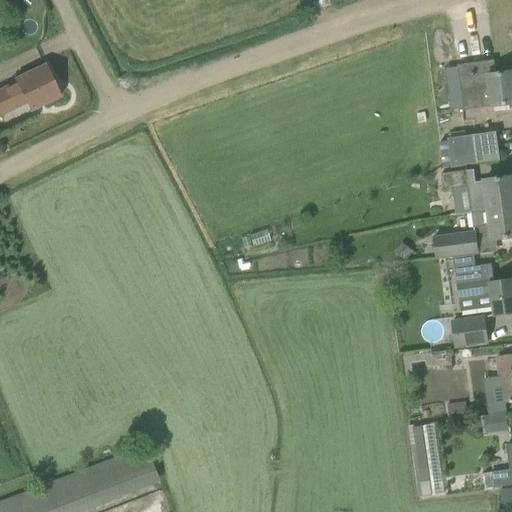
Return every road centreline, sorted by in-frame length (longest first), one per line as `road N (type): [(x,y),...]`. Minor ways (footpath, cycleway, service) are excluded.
road 1 (track): [(361,21),(119,116),(0,175)]
road 2 (residential): [(119,116),(58,0)]
